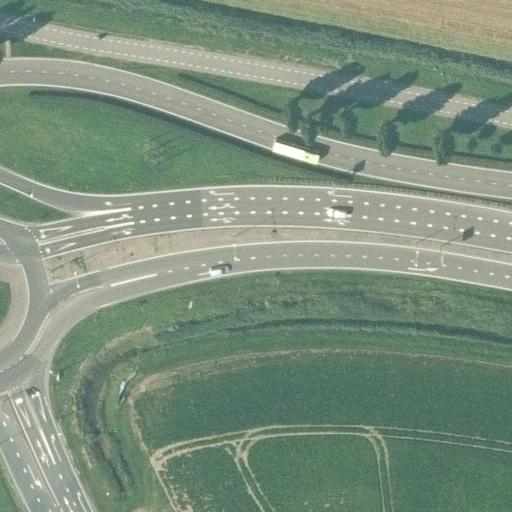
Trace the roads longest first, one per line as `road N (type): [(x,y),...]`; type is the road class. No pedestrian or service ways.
road 1 (unclassified): [(511,118),(0,23)]
road 2 (primary): [(156,274),(302,255),(511,278)]
road 3 (primary): [(511,237),(332,207),(163,211)]
road 4 (primary): [(163,211),(71,203),(0,176)]
road 5 (primary): [(32,363),(70,309),(156,274)]
road 6 (primary): [(163,211),(8,235)]
road 7 (primary): [(163,211),(128,230),(28,255)]
road 8 (primary): [(37,309),(78,285),(156,274)]
